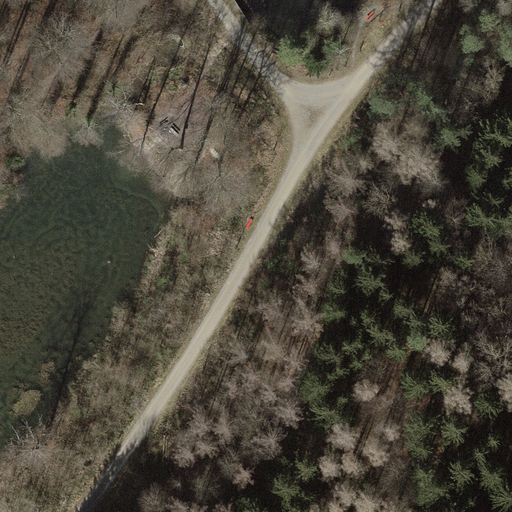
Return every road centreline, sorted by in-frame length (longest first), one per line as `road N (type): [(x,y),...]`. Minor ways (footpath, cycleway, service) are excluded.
road 1 (track): [(437,0),(321,125),(209,327),(75,511)]
road 2 (track): [(321,125),(278,85),(216,0)]
